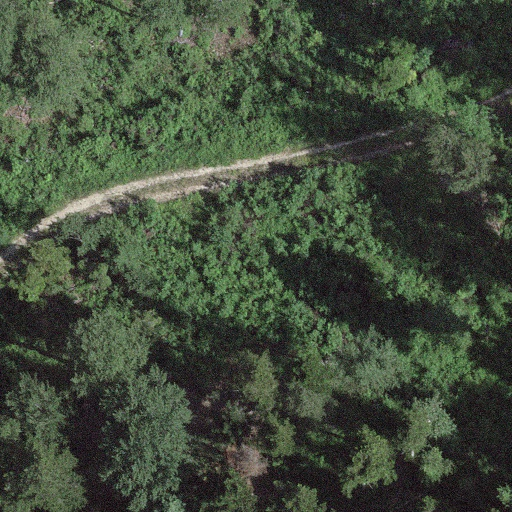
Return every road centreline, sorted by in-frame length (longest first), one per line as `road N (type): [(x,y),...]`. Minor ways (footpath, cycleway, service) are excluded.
road 1 (track): [(511,90),(427,127),(96,208),(18,255),(0,277)]
road 2 (track): [(124,511),(151,492),(250,458),(511,408)]
